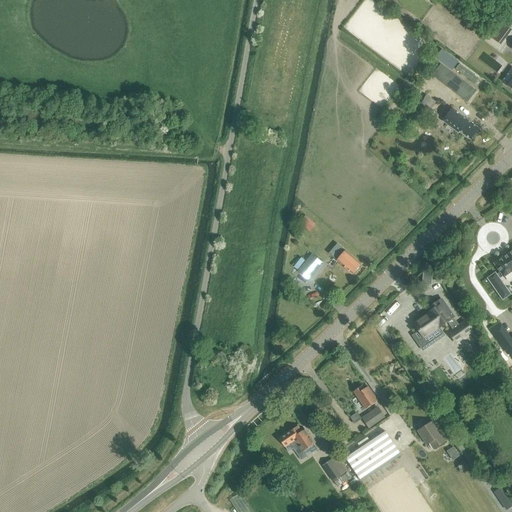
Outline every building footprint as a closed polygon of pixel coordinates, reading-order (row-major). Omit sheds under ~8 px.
[(504,25),(493,40),(497,43),(501,45),(511,30),(504,25)] [(441,50),(436,57),(438,58),(453,69),(457,62),(458,62),(441,50)] [(432,76),(467,102),(476,91),(440,65),(432,76)] [(431,110),(437,101),(427,95),(421,104),(431,110)] [(471,140),(479,129),(452,109),(442,121),(458,133),(460,132),(471,140)] [(411,116),(409,118),(409,122),(412,124),(415,124),(417,121),(417,117),(415,115),(411,116)] [(305,216),(299,224),(307,231),(313,224),(305,216)] [(337,244),(329,254),(352,274),(361,264),(337,244)] [(500,279),(503,277),(504,278),(511,271),(511,250),(494,264),(500,273),(497,275),(495,273),(487,279),(501,299),(502,301),(504,299),(511,295),(500,279)] [(322,263),(312,255),(298,272),(308,280),(322,263)] [(433,311),(414,324),(424,338),(439,328),(447,322),(452,330),(448,333),(456,345),(474,332),(465,321),(459,325),(453,318),(454,317),(442,300),(430,308),(433,311)] [(511,339),(506,331),(499,322),(489,330),(495,339),(505,354),(507,352),(511,358),(511,339)] [(478,344),(473,348),(478,356),(484,352),(478,344)] [(353,392),(365,409),(377,401),(367,387),(364,390),(361,386),(353,392)] [(370,428),(385,418),(378,408),(363,418),(370,428)] [(434,449),(445,442),(432,422),(418,431),(427,445),(430,443),(434,449)] [(295,440),(303,452),(314,444),(305,430),(301,432),(299,429),(291,434),(290,432),(279,439),(284,447),(295,440)] [(385,431),(345,458),(359,480),(399,453),(385,431)] [(333,481),(341,476),(330,461),(323,466),(333,481)] [(231,487),(226,497),(229,499),(235,489),(231,487)] [(511,497),(505,487),(494,494),(501,505),(506,511),(511,508),(511,497)]
